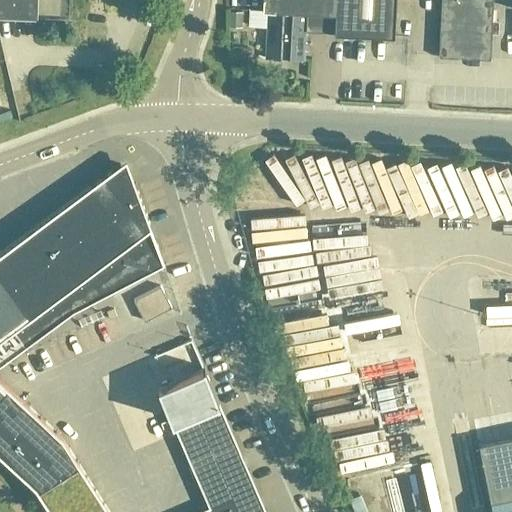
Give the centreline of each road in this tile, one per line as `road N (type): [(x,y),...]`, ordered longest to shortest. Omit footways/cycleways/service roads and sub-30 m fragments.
road 1 (unclassified): [(312,511),(228,310),(180,121)]
road 2 (unclassified): [(511,138),(180,121)]
road 3 (unclassified): [(0,166),(102,128),(180,121)]
road 4 (unclassified): [(180,121),(182,69),(200,0)]
